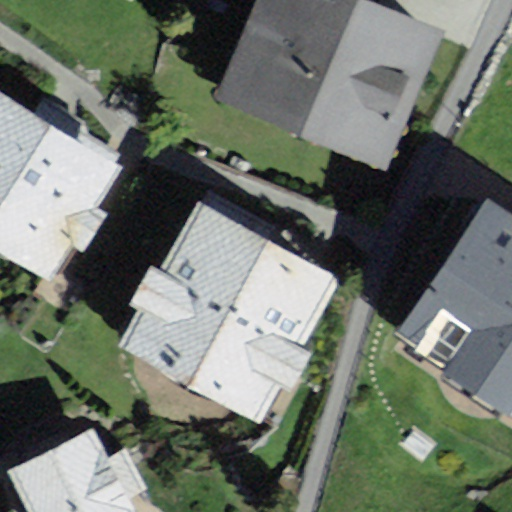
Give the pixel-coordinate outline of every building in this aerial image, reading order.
[(412,30),(329,0),(257,0),(215,117),(362,170),(412,30)] [(108,180),(0,106),(0,229),(51,263),(108,180)] [(511,232),(484,214),(402,339),(511,410),(511,232)] [(322,278),(198,218),(131,355),(256,415),(322,278)] [(128,511),(92,432),(5,471),(23,511),(128,511)]
